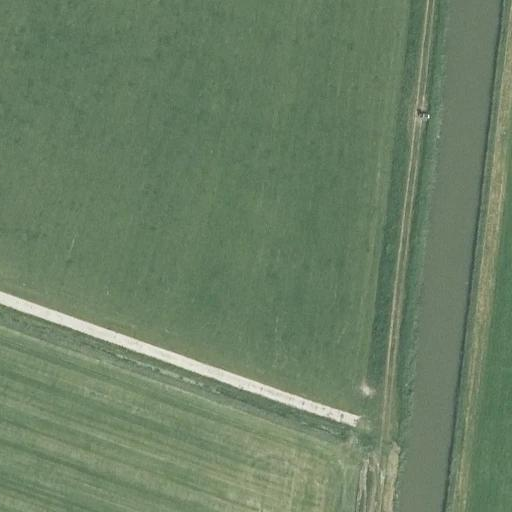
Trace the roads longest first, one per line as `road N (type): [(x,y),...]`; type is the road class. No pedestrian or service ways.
road 1 (track): [(439,0),(380,511)]
road 2 (track): [(390,436),(0,297)]
